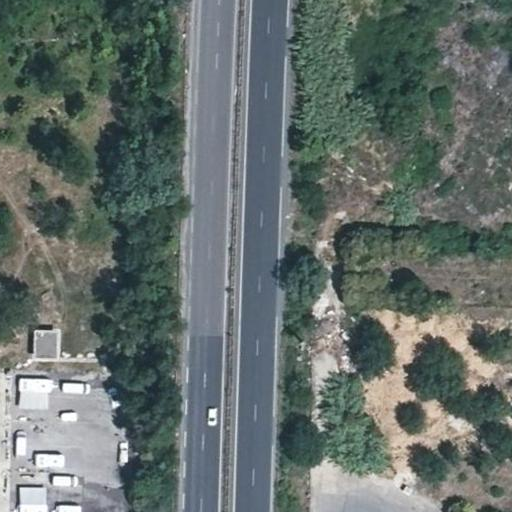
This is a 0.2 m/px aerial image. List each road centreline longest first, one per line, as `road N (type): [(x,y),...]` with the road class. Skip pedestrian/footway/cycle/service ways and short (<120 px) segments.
road 1 (primary): [(253,511),(271,0)]
road 2 (primary): [(219,0),(203,511)]
road 3 (unknown): [(346,0),(336,267)]
road 4 (track): [(325,267),(335,511)]
